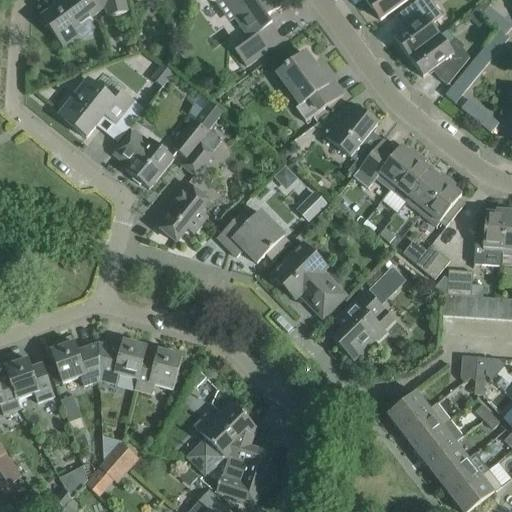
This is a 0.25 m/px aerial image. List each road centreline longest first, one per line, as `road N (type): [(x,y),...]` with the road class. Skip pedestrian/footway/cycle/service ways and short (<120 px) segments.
road 1 (residential): [(286,511),(301,421),(218,337),(101,304)]
road 2 (residential): [(23,0),(14,103),(120,196),(125,210),(115,248)]
road 3 (residential): [(511,183),(483,171),(403,107),(320,0)]
